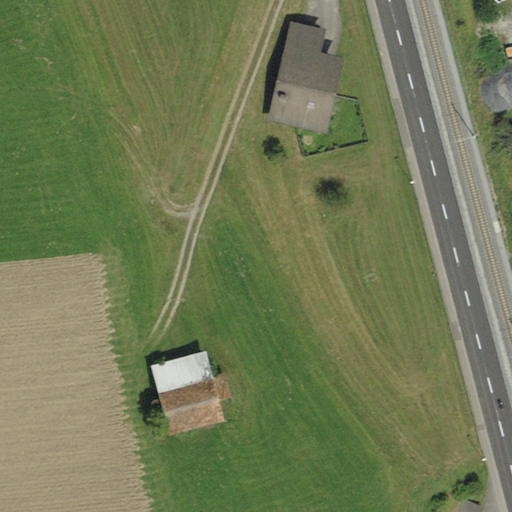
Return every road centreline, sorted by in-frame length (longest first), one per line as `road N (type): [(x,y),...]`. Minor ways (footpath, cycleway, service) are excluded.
road 1 (tertiary): [(388,0),(511,473)]
road 2 (track): [(161,331),(277,0)]
